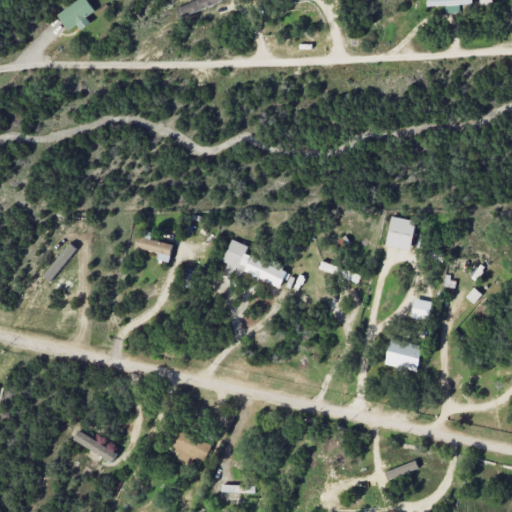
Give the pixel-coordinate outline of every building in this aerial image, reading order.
[(81,30),(91,22),(87,17),(95,10),(87,0),(76,0),(57,16),(69,31),(76,25),(81,30)] [(222,1),(222,0),(194,0),(176,8),(181,18),(222,1)] [(446,14),(460,13),(460,4),(472,4),(471,0),(426,0),(427,6),(446,6),(446,14)] [(385,245),(409,251),(416,221),(392,216),(385,245)] [(152,232),(145,230),(143,237),(138,236),(135,247),(159,253),(157,259),(169,262),(173,245),(151,239),(152,232)] [(282,288),(288,268),(245,255),(248,245),(230,240),(223,262),(227,263),(225,271),(282,288)] [(361,273),(320,263),(318,271),(359,281),(361,273)] [(182,287),(190,289),(195,270),(186,268),(182,287)] [(428,321),(432,302),(414,298),(411,317),(428,321)] [(498,314),(485,302),(463,326),(476,338),(498,314)] [(416,372),(423,347),(391,339),(385,364),(416,372)] [(212,444),(178,428),(169,447),(204,463),(212,444)] [(73,440),(112,462),(118,453),(78,430),(73,440)] [(255,493),(255,486),(222,485),(222,492),(255,493)]
